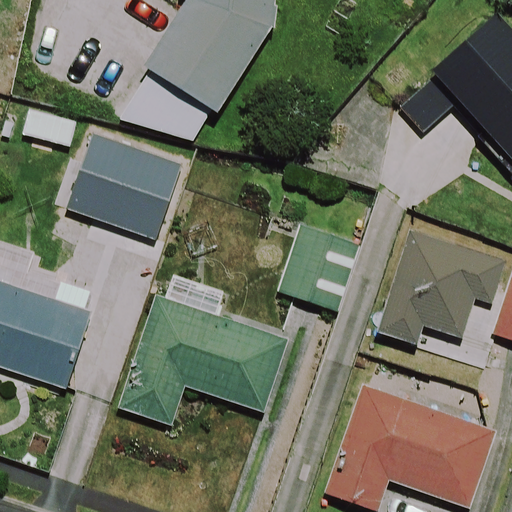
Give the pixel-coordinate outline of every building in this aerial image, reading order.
[(218,114),(272,29),(276,0),(186,0),(144,68),(150,71),(120,119),(192,141),(212,111),(218,114)] [(511,29),(496,12),(432,70),(436,75),(400,108),(423,133),(458,101),(511,160),(511,29)] [(183,164),(93,133),(66,209),(156,240),(183,164)] [(360,244),(299,224),(277,293),(337,312),(360,244)] [(507,261),(410,230),(376,333),(418,347),(424,327),(463,340),(476,300),(493,305),(507,261)] [(511,270),(491,335),(511,341),(511,270)] [(224,292),(172,275),(164,298),(155,295),(118,410),(172,427),(185,388),(265,413),(289,340),(216,317),(224,292)] [(92,292),(60,282),(55,298),(0,279),(0,368),(66,390),(92,311),(86,309),(92,292)] [(498,432),(362,384),(323,494),(373,511),(379,511),(390,482),(470,510),(498,432)]
